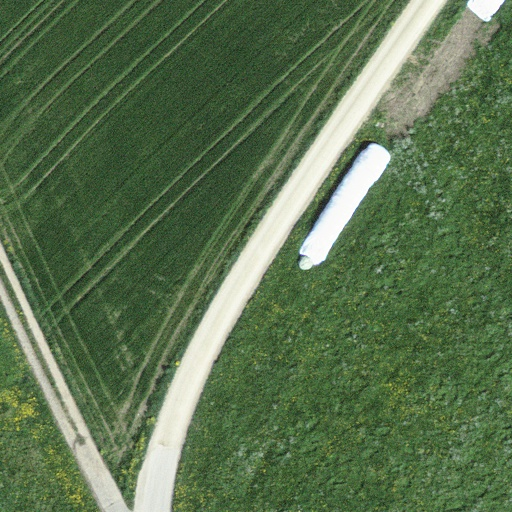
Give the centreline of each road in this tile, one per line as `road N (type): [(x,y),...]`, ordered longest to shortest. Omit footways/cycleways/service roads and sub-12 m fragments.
road 1 (unclassified): [(153,511),(163,447),(217,320),(430,0)]
road 2 (track): [(0,264),(114,511)]
